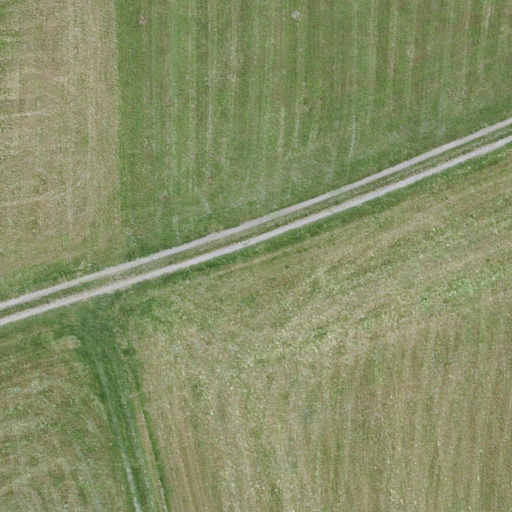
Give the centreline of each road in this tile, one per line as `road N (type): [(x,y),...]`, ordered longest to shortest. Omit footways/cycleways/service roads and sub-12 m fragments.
road 1 (track): [(511,132),(258,237),(0,323)]
road 2 (track): [(148,511),(104,288)]
